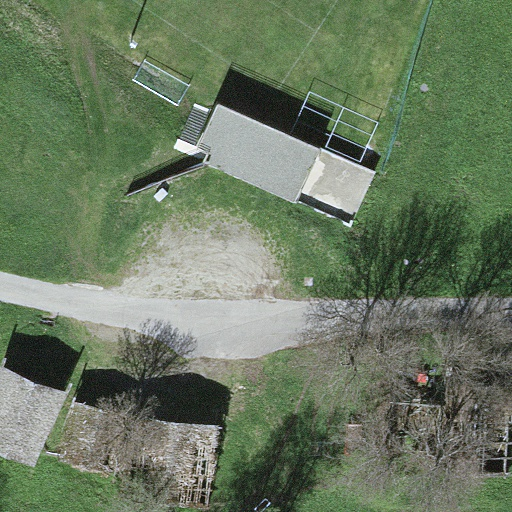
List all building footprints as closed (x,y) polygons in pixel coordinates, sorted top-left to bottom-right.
[(377,168),(216,99),(196,145),(207,150),(201,164),(351,229),(377,168)] [(65,386),(2,362),(0,368),(0,449),(35,463),(65,386)] [(511,440),(511,381),(472,379),(469,438),(511,440)] [(77,391),(60,459),(121,475),(139,407),(77,391)] [(216,487),(219,419),(152,416),(149,485),(216,487)]
